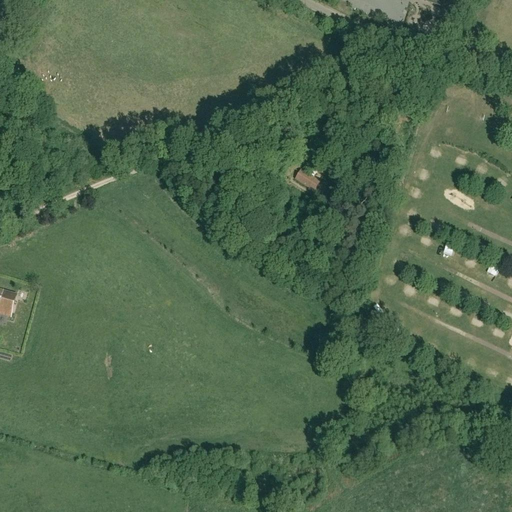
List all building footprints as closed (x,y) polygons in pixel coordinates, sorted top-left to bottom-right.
[(296,180),(310,189),(316,180),(302,171),(296,180)] [(484,197),(482,207),(492,209),(494,200),(484,197)] [(511,206),(503,203),(501,209),(511,212),(511,206)] [(338,220),(349,225),(353,216),(341,212),(338,220)] [(0,291),(0,313),(11,317),(16,296),(0,291)]
